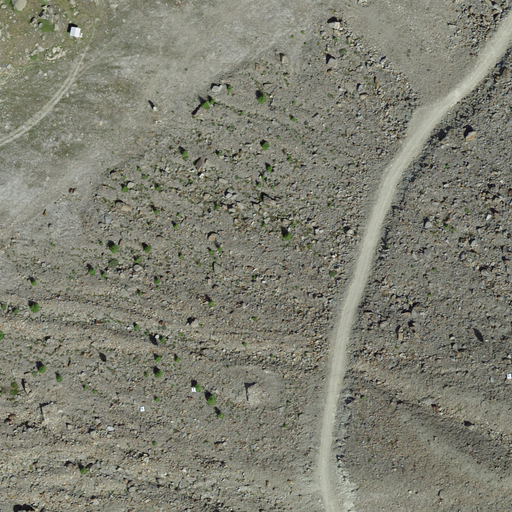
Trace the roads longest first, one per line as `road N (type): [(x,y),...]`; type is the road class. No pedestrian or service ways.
road 1 (track): [(338,511),(329,471),(347,328),(371,231),(511,17)]
road 2 (track): [(0,142),(59,97),(78,64),(94,0)]
